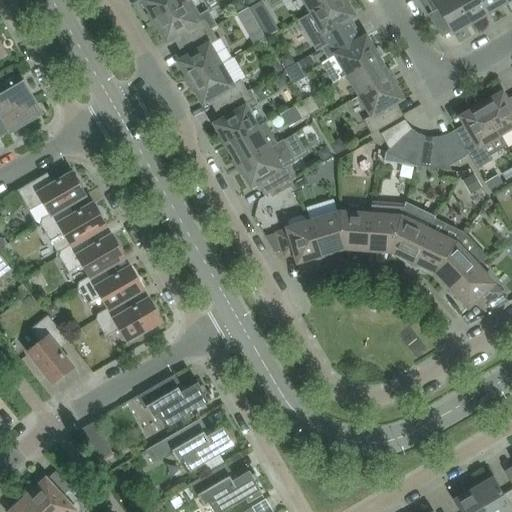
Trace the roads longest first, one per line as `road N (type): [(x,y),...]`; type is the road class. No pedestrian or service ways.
road 1 (residential): [(511,324),(384,394),(336,391),(319,379),(162,94)]
road 2 (tertiary): [(511,375),(392,440),(345,441),(315,429),(288,404),(239,320)]
road 3 (residential): [(0,476),(76,405),(204,341)]
road 4 (residential): [(204,341),(83,134)]
road 5 (tertiary): [(239,320),(118,117)]
road 6 (residential): [(301,511),(204,341)]
road 7 (residential): [(511,38),(445,76),(431,71),(390,0)]
road 8 (residential): [(364,511),(511,425)]
road 9 (residential): [(83,134),(3,0)]
road 10 (tertiary): [(118,117),(50,0)]
